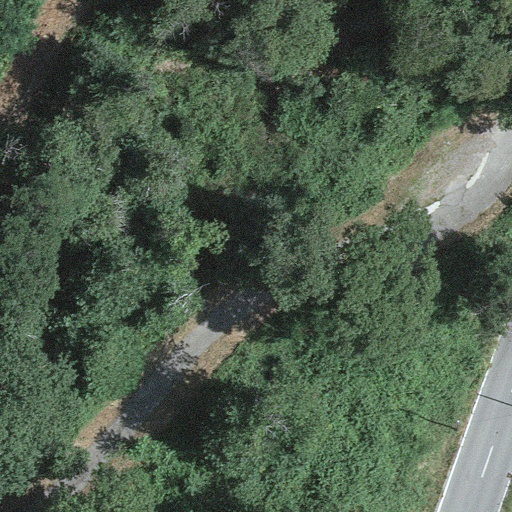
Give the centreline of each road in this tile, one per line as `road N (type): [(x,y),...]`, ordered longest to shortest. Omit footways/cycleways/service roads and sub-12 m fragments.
road 1 (track): [(36,511),(79,475),(170,365),(268,288),(408,233),(478,185),(511,137)]
road 2 (secondary): [(511,382),(466,511)]
